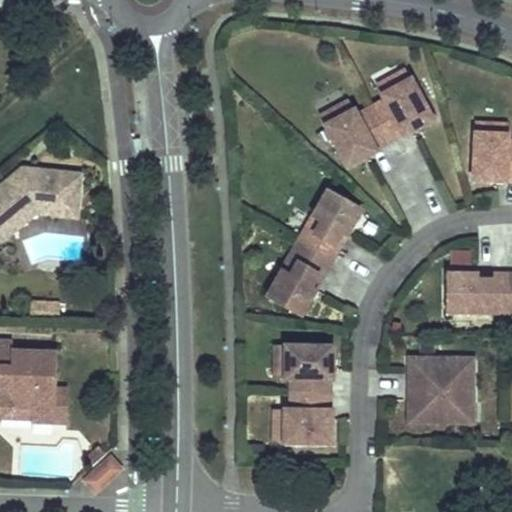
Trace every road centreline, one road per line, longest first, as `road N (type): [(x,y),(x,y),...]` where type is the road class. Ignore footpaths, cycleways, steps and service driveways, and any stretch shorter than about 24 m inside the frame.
road 1 (residential): [(159,82),(174,266),(176,511)]
road 2 (residential): [(380,0),(511,31)]
road 3 (residential): [(127,511),(0,507)]
